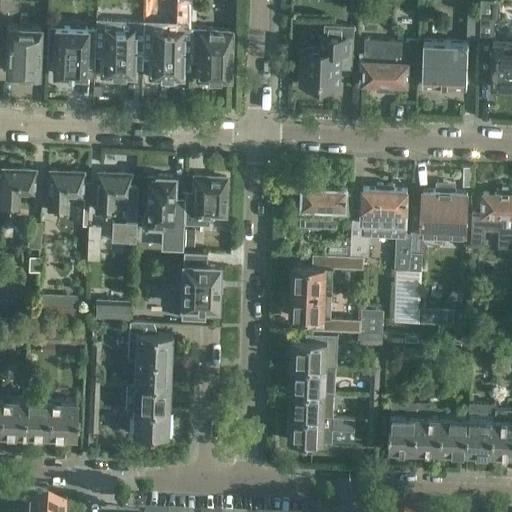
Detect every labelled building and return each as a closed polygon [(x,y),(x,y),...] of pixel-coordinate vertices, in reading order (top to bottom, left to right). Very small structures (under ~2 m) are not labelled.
[(177,0),(177,25),(194,26),(194,0),(177,0)] [(497,0),(481,0),(478,69),(491,70),(491,86),(511,87),(511,89),(511,39),(494,38),(495,19),(499,16),(500,2),(497,0)] [(146,11),(133,11),(133,24),(146,25),(146,11)] [(39,25),(33,24),(7,23),(5,71),(37,73),(39,25)] [(352,67),(354,25),(330,24),(329,39),(324,39),(323,49),(301,48),(301,62),(304,62),(303,83),(338,85),(339,67),(352,67)] [(47,27),(46,64),(53,64),(52,73),(85,75),(85,66),(94,66),(95,29),(47,27)] [(230,42),(228,42),(228,28),(191,27),(190,58),(198,58),(197,80),(229,81),(230,42)] [(149,77),(181,78),(183,40),(167,40),(167,41),(155,41),(155,31),(143,31),(142,55),(150,55),(149,77)] [(133,77),(134,61),(135,39),(95,38),(94,54),(102,54),(101,75),(133,77)] [(417,62),(417,64),(418,65),(419,40),(366,38),(365,51),(358,51),(358,66),(363,66),(363,82),(376,82),(376,86),(394,87),(394,83),(407,83),(407,80),(409,76),(410,69),(408,65),(408,62),(417,62)] [(425,39),(422,84),(436,85),(436,89),(453,89),(453,85),(467,86),(467,82),(468,80),(468,73),(467,72),(467,64),(469,41),(425,39)] [(2,168),(1,190),(0,202),(0,207),(17,208),(18,191),(33,192),(34,169),(2,168)] [(89,182),(88,181),(82,181),(82,171),(50,170),(48,209),(65,210),(65,192),(81,193),(81,198),(89,199),(89,182)] [(138,186),(130,185),(130,173),(98,172),(96,211),(114,212),(114,195),(127,195),(126,221),(112,221),(111,240),(135,241),(138,186)] [(182,247),(184,197),(172,197),(173,175),(156,174),(156,177),(145,177),(143,230),(163,231),(163,247),(182,247)] [(184,223),(208,224),(208,214),(224,215),(224,208),(227,208),(227,196),(225,196),(226,177),(194,176),(193,198),(185,198),(184,223)] [(353,188),(347,188),(347,186),(334,185),(334,181),(317,180),(316,184),(303,184),(303,187),(301,191),(300,198),(302,202),(302,206),(302,223),(336,224),(337,207),(346,207),(347,204),(352,204),(353,188)] [(352,216),(351,239),(351,255),(365,255),(369,256),(371,234),(397,235),(396,268),(410,269),(411,251),(411,249),(411,233),(405,233),(407,188),(394,188),(394,184),(377,183),(377,187),(363,186),(363,190),(362,190),(361,205),(362,205),(362,217),(352,216)] [(413,207),(411,233),(411,249),(424,250),(425,232),(466,234),(468,191),(454,190),(454,186),(437,186),(437,190),(423,189),(423,207),(413,207)] [(482,210),(482,211),(472,211),(471,243),(484,244),(485,227),(500,228),(500,244),(511,244),(511,188),(497,188),(497,192),(483,191),(483,195),(481,199),(481,204),(482,210)] [(40,247),(41,227),(41,222),(29,221),(28,247),(40,247)] [(100,225),(88,225),(88,240),(100,241),(100,225)] [(279,230),(278,245),(294,245),(295,230),(279,230)] [(183,234),(182,252),(192,252),(193,235),(183,234)] [(351,255),(351,239),(339,238),(339,242),(325,241),(325,253),(351,255)] [(99,260),(100,241),(88,240),(87,260),(99,260)] [(411,251),(410,269),(422,269),(423,252),(411,251)] [(203,308),(215,308),(217,265),(205,265),(206,253),(192,252),(182,252),(179,318),(203,320),(203,308)] [(351,255),(325,253),(313,253),(313,265),(333,266),(336,266),(364,268),(365,255),(351,255)] [(276,254),(276,262),(286,262),(286,254),(276,254)] [(29,256),(28,270),(39,271),(39,257),(29,256)] [(333,291),(333,266),(313,265),(293,264),(293,267),(292,279),(293,279),(292,290),(333,291)] [(419,321),(420,305),(422,269),(410,269),(396,268),(395,320),(419,321)] [(332,316),(333,291),(292,290),(292,301),(291,301),(291,312),(291,315),(307,316),(306,328),(359,330),(362,330),(362,318),(332,316)] [(42,294),(41,316),(76,317),(77,299),(59,299),(60,295),(42,294)] [(98,298),(98,312),(131,313),(132,299),(98,298)] [(420,305),(419,321),(454,322),(455,306),(420,305)] [(383,331),(384,314),(362,313),(362,317),(362,318),(362,330),(383,331)] [(157,333),(152,321),(128,320),(127,357),(134,357),(170,358),(170,356),(171,355),(172,347),(170,346),(171,333),(169,333),(157,333)] [(383,331),(362,330),(359,330),(358,342),(383,343),(383,331)] [(26,341),(26,332),(13,331),(13,340),(26,341)] [(309,331),(309,339),(293,338),(292,352),(291,352),(290,360),(292,360),(292,363),(337,365),(338,332),(309,331)] [(39,341),(39,332),(26,332),(26,341),(39,341)] [(52,342),(52,333),(39,332),(39,341),(52,342)] [(75,343),(76,334),(62,333),(62,342),(75,343)] [(92,339),(92,355),(101,356),(101,340),(92,339)] [(403,356),(403,347),(394,347),(394,356),(403,356)] [(420,357),(420,348),(403,347),(403,356),(420,357)] [(437,358),(437,349),(420,348),(420,357),(437,358)] [(446,358),(446,349),(437,349),(437,358),(446,358)] [(455,358),(455,349),(446,349),(446,358),(455,358)] [(472,359),(472,350),(455,349),(455,358),(472,359)] [(489,360),(489,351),(472,350),(472,359),(489,360)] [(381,351),(379,351),(372,351),(371,367),(381,368),(381,351)] [(498,360),(498,351),(489,351),(489,360),(498,360)] [(507,360),(507,352),(498,351),(498,360),(507,360)] [(99,381),(101,356),(92,355),(91,381),(99,381)] [(169,371),(170,358),(134,357),(133,382),(169,384),(169,381),(170,380),(171,372),(169,371)] [(336,391),(337,365),(292,363),(291,377),(289,377),(289,385),(291,385),(291,389),(326,390),(336,391)] [(380,392),(381,368),(371,367),(370,392),(380,392)] [(98,406),(99,381),(91,381),(89,406),(98,406)] [(168,396),(169,384),(133,382),(132,408),(168,409),(168,406),(169,405),(170,397),(168,396)] [(325,416),(326,390),(291,389),(290,402),(288,402),(288,410),(290,411),(290,414),(325,416)] [(378,418),(380,392),(370,392),(369,418),(378,418)] [(0,395),(0,431),(75,434),(75,432),(76,399),(0,395)] [(415,448),(417,415),(417,402),(391,401),(390,414),(390,435),(389,447),(415,448)] [(441,449),(443,416),(443,406),(428,406),(428,402),(417,402),(417,415),(415,448),(441,449)] [(493,452),(495,404),(469,403),(469,417),(467,451),(479,451),(479,453),(490,454),(490,452),(493,452)] [(511,452),(511,404),(495,404),(493,452),(511,452)] [(97,432),(98,406),(89,406),(88,431),(97,432)] [(167,421),(168,409),(132,408),(131,433),(133,434),(133,433),(165,434),(165,435),(167,435),(167,431),(168,430),(169,422),(167,421)] [(358,427),(358,414),(338,413),(338,426),(358,427)] [(333,416),(325,416),(290,414),(289,427),(287,427),(287,435),(289,435),(289,440),(332,442),(333,416)] [(467,451),(469,417),(443,416),(441,449),(467,451)] [(377,443),(378,418),(369,418),(368,443),(377,443)]
